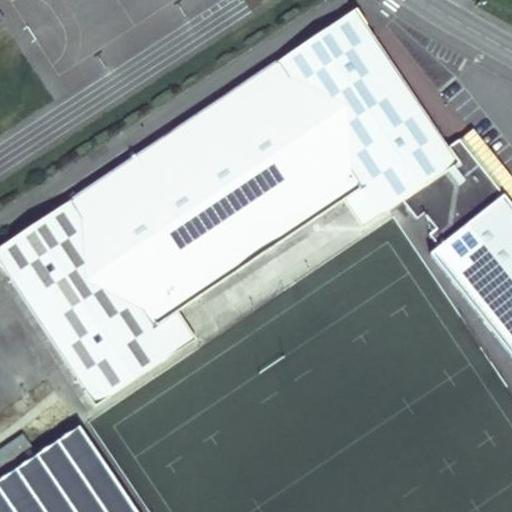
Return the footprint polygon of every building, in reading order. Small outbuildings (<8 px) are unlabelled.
[(218,107),(93,190),(0,253),(0,269),(92,411),(176,357),(157,328),(174,315),(300,232),(340,206),(357,195),(376,224),(408,203),(457,172),(441,147),(356,16),(218,107)] [(511,203),(458,136),(441,147),(457,172),(408,203),(412,212),(422,208),(436,228),(426,230),(437,241),(430,247),(511,353),(511,203)] [(357,195),(340,206),(360,235),(376,224),(357,195)] [(0,310),(10,305),(0,288),(0,310)] [(174,315),(157,328),(176,357),(193,344),(174,315)] [(0,511),(132,511),(80,432),(39,460),(27,442),(0,460),(0,511)]
